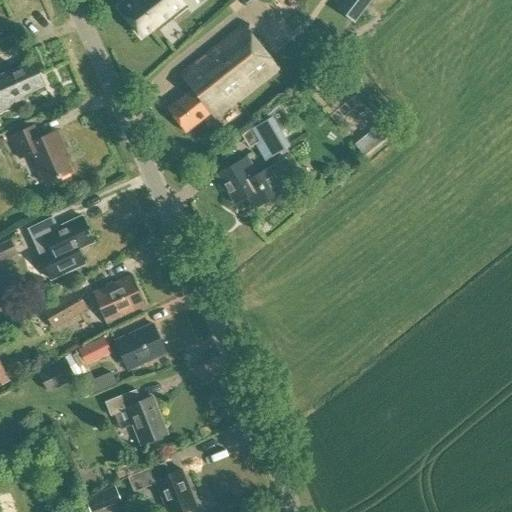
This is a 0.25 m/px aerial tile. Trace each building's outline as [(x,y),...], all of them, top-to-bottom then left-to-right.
[(188,0),(120,0),(118,2),(146,37),(191,2),(188,0)] [(362,7),(352,0),(347,0),(339,12),(351,21),(362,7)] [(274,68),(243,29),(180,79),(190,91),(166,110),(184,132),(208,114),(211,118),(274,68)] [(44,86),(33,61),(1,75),(0,72),(0,111),(25,100),(23,95),(44,86)] [(252,127),(253,129),(261,142),(258,144),(266,159),(289,146),(281,132),(280,132),(286,121),(278,107),(270,114),(252,127)] [(39,139),(33,126),(10,136),(20,158),(32,153),(45,183),(72,171),(63,152),(65,150),(56,131),(39,139)] [(256,175),(246,158),(216,174),(232,204),(245,197),(251,209),(281,194),(276,184),(294,174),(286,159),(256,175)] [(57,227),(52,215),(27,226),(34,242),(46,238),(61,275),(86,263),(79,248),(94,242),(82,216),(57,227)] [(10,239),(0,243),(0,260),(17,253),(10,239)] [(93,292),(94,295),(106,321),(144,305),(131,276),(93,292)] [(43,312),(53,328),(87,308),(83,299),(77,291),(43,312)] [(157,330),(155,324),(116,341),(129,370),(167,352),(163,342),(165,339),(161,330),(157,330)] [(104,337),(79,349),(86,365),(111,352),(104,337)] [(67,359),(38,372),(47,391),(76,379),(67,359)] [(0,386),(10,382),(0,362),(0,386)] [(120,429),(133,424),(141,444),(168,433),(153,394),(141,399),(136,388),(105,401),(111,415),(114,414),(120,429)] [(157,482),(161,493),(168,511),(176,511),(195,505),(181,467),(170,472),(166,462),(128,477),(134,492),(146,487),(157,482)] [(114,467),(118,479),(125,476),(121,464),(114,467)] [(100,493),(84,499),(89,511),(94,511),(106,508),(100,493)]
